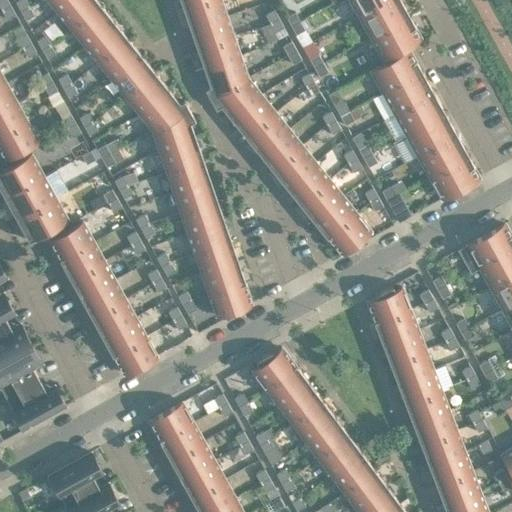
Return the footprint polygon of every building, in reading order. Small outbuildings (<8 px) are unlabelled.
[(10,5),(6,0),(0,0),(0,8),(1,10),(10,5)] [(17,0),(15,1),(20,10),(28,6),(25,0),(17,0)] [(47,0),(56,11),(69,0),(47,0)] [(69,28),(100,4),(96,0),(69,0),(56,11),(69,28)] [(220,0),(201,0),(182,7),(189,27),(226,15),(220,0)] [(349,0),(358,15),(385,0),(349,0)] [(400,0),(385,0),(358,15),(369,36),(408,15),(400,0)] [(83,45),(113,20),(100,4),(69,28),(83,45)] [(1,10),(6,19),(15,14),(10,5),(1,10)] [(20,10),(25,19),(33,14),(28,6),(20,10)] [(278,18),(273,9),(264,14),(269,23),(278,18)] [(285,16),(290,25),(299,20),(294,11),(285,16)] [(226,15),(189,27),(196,48),(233,35),(226,15)] [(382,58),(410,43),(420,37),(413,26),(414,25),(408,15),(369,36),(382,58)] [(269,23),(274,31),(283,27),(278,18),(269,23)] [(97,61),(127,37),(113,20),(83,45),(97,61)] [(290,25),(295,34),(304,29),(299,20),(290,25)] [(31,43),(26,34),(17,39),(22,48),(31,43)] [(36,40),(41,49),(50,44),(45,35),(36,40)] [(233,35),(196,48),(203,68),(240,55),(233,35)] [(110,78),(140,54),(127,37),(97,61),(110,78)] [(296,50),(291,41),(282,45),(287,54),(296,50)] [(22,48),(27,57),(36,52),(31,43),(22,48)] [(41,49),(46,58),(55,53),(50,44),(41,49)] [(382,92),(421,70),(415,60),(414,60),(408,49),(370,70),(382,92)] [(287,54),(292,63),(301,58),(296,50),(287,54)] [(309,58),(314,67),(322,62),(317,53),(309,58)] [(124,95),(154,71),(140,54),(110,78),(124,95)] [(209,97),(247,76),(240,55),(203,68),(209,85),(204,87),(209,97)] [(314,67),(318,76),(327,71),(322,62),(314,67)] [(421,70),(382,92),(393,113),(432,91),(421,70)] [(167,88),(154,72),(154,71),(124,95),(137,112),(167,88)] [(52,81),(47,72),(38,77),(43,86),(52,81)] [(314,81),(309,72),(300,77),(305,86),(314,81)] [(57,78),(62,87),(71,82),(66,73),(57,78)] [(231,118),(261,94),(247,76),(209,97),(215,107),(220,104),(231,118)] [(43,86),(48,94),(57,90),(52,81),(43,86)] [(305,86),(310,95),(319,90),(314,81),(305,86)] [(0,109),(16,101),(5,82),(0,84),(0,109)] [(62,87),(67,96),(76,91),(71,82),(62,87)] [(188,109),(183,99),(178,102),(167,88),(137,112),(151,129),(188,109)] [(432,91),(393,113),(405,134),(444,112),(432,91)] [(261,94),(231,118),(244,135),(274,110),(261,94)] [(16,101),(0,109),(0,133),(26,119),(16,101)] [(334,106),(339,115),(348,110),(343,101),(334,106)] [(151,129),(158,150),(195,138),(189,121),(194,118),(188,109),(151,129)] [(274,110),(244,135),(258,151),(288,127),(274,110)] [(335,119),(330,110),(321,115),(326,124),(335,119)] [(339,115),(344,124),(353,119),(348,110),(339,115)] [(78,117),(83,126),(92,121),(87,112),(78,117)] [(444,112),(405,134),(417,155),(456,133),(444,112)] [(75,123),(70,114),(61,119),(66,128),(75,123)] [(26,119),(0,133),(0,149),(4,157),(37,139),(26,119)] [(326,124),(331,133),(340,128),(335,119),(326,124)] [(83,126),(88,135),(97,130),(92,121),(83,126)] [(66,128),(71,137),(80,132),(75,123),(66,128)] [(288,127),(258,151),(271,168),(301,144),(288,127)] [(456,133),(417,155),(428,176),(467,154),(456,133)] [(158,150),(165,171),(202,158),(195,138),(158,150)] [(96,148),(101,157),(110,152),(105,143),(96,148)] [(358,148),(363,157),(371,152),(366,143),(358,148)] [(285,185),(315,161),(301,144),(271,168),(285,185)] [(118,148),(110,152),(112,157),(115,161),(123,157),(118,148)] [(356,158),(351,149),(342,154),(347,163),(356,158)] [(95,159),(90,150),(81,154),(86,163),(95,159)] [(101,157),(106,166),(115,161),(112,157),(110,152),(101,157)] [(363,157),(367,166),(376,161),(371,152),(363,157)] [(43,175),(31,153),(0,170),(0,189),(4,197),(43,175)] [(428,176),(429,178),(440,198),(478,177),(472,165),(473,165),(467,154),(428,176)] [(165,171),(172,191),(209,179),(202,158),(165,171)] [(347,163),(352,172),(361,167),(356,158),(347,163)] [(298,202),(328,178),(315,161),(285,185),(298,202)] [(55,196),(43,175),(4,197),(16,218),(55,196)] [(113,180),(118,189),(127,184),(122,175),(113,180)] [(312,219),(342,195),(328,178),(298,202),(312,219)] [(172,191),(179,212),(216,199),(209,179),(172,191)] [(118,189),(123,198),(132,193),(127,184),(118,189)] [(381,190),(386,199),(395,194),(390,185),(381,190)] [(377,196),(372,187),(364,192),(368,201),(377,196)] [(116,197),(111,188),(102,193),(107,202),(116,197)] [(386,199),(391,208),(400,203),(395,194),(386,199)] [(342,195),(312,219),(325,236),(356,211),(342,195)] [(16,218),(28,240),(67,218),(55,196),(16,218)] [(368,201),(373,210),(382,205),(377,196),(368,201)] [(107,202),(112,211),(121,206),(116,197),(107,202)] [(179,212),(186,232),(223,219),(216,199),(179,212)] [(366,239),(363,235),(370,229),(356,211),(325,236),(326,236),(327,236),(341,253),(348,247),(349,249),(366,239)] [(134,218),(139,227),(148,222),(143,213),(134,218)] [(186,232),(193,252),(230,240),(223,219),(186,232)] [(93,240),(82,220),(49,238),(60,258),(59,258),(59,259),(93,240)] [(139,227),(144,236),(153,231),(148,222),(139,227)] [(457,248),(469,270),(511,246),(511,235),(511,234),(510,234),(504,223),(457,248)] [(139,239),(134,230),(125,235),(130,244),(139,239)] [(130,244),(135,253),(144,248),(139,239),(130,244)] [(103,259),(93,240),(59,259),(70,278),(103,259)] [(193,252),(200,273),(237,260),(230,240),(193,252)] [(511,246),(469,270),(470,271),(479,266),(490,286),(511,274),(511,246)] [(156,257),(160,266),(169,261),(164,252),(156,257)] [(114,278),(103,259),(70,278),(80,297),(114,278)] [(200,273),(208,293),(244,281),(237,260),(200,273)] [(160,266),(165,274),(174,270),(169,261),(160,266)] [(160,277),(155,268),(146,273),(151,282),(160,277)] [(511,274),(490,286),(502,307),(511,301),(511,274)] [(431,280),(436,289),(445,284),(440,275),(431,280)] [(5,276),(0,278),(0,319),(13,312),(3,292),(0,293),(0,280),(5,277),(5,276)] [(151,282),(156,291),(165,286),(160,277),(151,282)] [(124,297),(114,278),(80,297),(90,316),(124,297)] [(244,281),(208,293),(215,315),(223,312),(225,317),(243,307),(242,305),(250,303),(243,282),(244,281)] [(436,289),(441,298),(450,293),(445,284),(436,289)] [(409,308),(401,286),(393,289),(391,285),(374,295),(374,297),(366,300),(374,320),(373,321),(409,308)] [(418,293),(423,302),(432,298),(427,289),(418,293)] [(177,295),(182,304),(191,299),(186,290),(177,295)] [(135,316),(124,297),(90,316),(101,335),(135,316)] [(423,302),(428,311),(437,306),(432,298),(423,302)] [(182,304),(187,313),(195,308),(191,299),(182,304)] [(511,301),(502,307),(511,326),(511,301)] [(181,315),(176,306),(167,311),(172,320),(181,315)] [(417,328),(409,308),(373,321),(381,342),(417,328)] [(0,319),(0,359),(31,342),(30,342),(20,323),(11,328),(5,318),(14,313),(13,312),(0,319)] [(172,320),(177,329),(186,324),(181,315),(172,320)] [(145,335),(135,316),(101,335),(111,354),(145,335)] [(455,322),(460,331),(468,326),(463,317),(455,322)] [(460,331),(464,340),(473,335),(468,326),(460,331)] [(439,332),(444,341),(453,336),(448,327),(439,332)] [(425,348),(417,328),(381,342),(389,362),(425,348)] [(145,335),(111,354),(112,354),(113,354),(123,373),(156,355),(145,335)] [(444,341),(449,349),(458,345),(453,336),(444,341)] [(39,378),(38,378),(32,367),(41,362),(31,343),(31,342),(0,359),(0,387),(5,397),(39,378)] [(295,364),(294,364),(281,347),(274,352),(273,350),(255,360),(258,364),(251,369),(265,388),(295,364)] [(432,368),(425,348),(389,362),(396,382),(432,368)] [(493,354),(487,358),(492,366),(498,363),(493,354)] [(478,364),(483,373),(492,368),(487,359),(478,364)] [(265,388),(278,405),(308,382),(295,364),(265,388)] [(498,364),(492,368),(497,376),(503,373),(498,364)] [(461,370),(465,379),(474,374),(469,365),(461,370)] [(440,388),(432,368),(396,382),(404,402),(440,388)] [(483,373),(488,382),(496,377),(492,368),(483,373)] [(465,379),(470,388),(479,383),(474,374),(465,379)] [(65,405),(54,385),(45,390),(39,379),(39,378),(5,397),(23,428),(65,405)] [(278,405),(290,422),(321,399),(308,382),(278,405)] [(448,408),(440,388),(404,402),(412,422),(448,408)] [(233,397),(238,406),(247,401),(242,392),(233,397)] [(227,402),(222,393),(213,398),(218,407),(227,402)] [(500,399),(504,408),(511,403),(511,400),(508,394),(500,399)] [(290,422),(303,439),(334,416),(321,399),(290,422)] [(491,404),(495,413),(504,408),(500,399),(491,404)] [(192,421),(181,401),(149,419),(159,438),(158,439),(159,439),(192,421)] [(238,406),(243,415),(252,410),(247,401),(238,406)] [(218,407),(223,416),(232,411),(227,402),(218,407)] [(456,429),(448,408),(412,422),(420,442),(456,429)] [(467,413),(472,422),(481,418),(476,409),(467,413)] [(303,439),(316,457),(347,433),(334,416),(303,439)] [(472,422),(477,431),(486,426),(481,418),(472,422)] [(203,439),(192,421),(159,439),(169,458),(203,439)] [(463,449),(456,429),(420,442),(427,463),(463,449)] [(254,435),(259,444),(268,439),(263,430),(254,435)] [(248,440),(243,431),(234,435),(239,444),(248,440)] [(316,457),(329,474),(360,451),(347,433),(316,457)] [(213,458),(203,439),(169,458),(179,477),(213,458)] [(259,444),(264,453),(273,448),(268,439),(259,444)] [(477,444),(482,453),(491,448),(486,439),(477,444)] [(239,444),(244,453),(253,448),(248,440),(239,444)] [(511,446),(500,453),(511,473),(511,446)] [(471,469),(463,449),(427,463),(435,483),(471,469)] [(108,483),(107,482),(98,487),(93,476),(101,471),(90,451),(48,474),(66,506),(108,483)] [(329,474),(342,491),(373,468),(360,451),(329,474)] [(224,477),(213,458),(179,477),(190,496),(224,477)] [(268,477),(263,468),(255,473),(260,482),(268,477)] [(275,473),(280,482),(289,477),(284,468),(275,473)] [(342,491),(355,508),(386,485),(373,468),(342,491)] [(493,473),(498,482),(507,477),(502,468),(493,473)] [(479,489),(471,469),(435,483),(443,503),(479,489)] [(205,511),(234,496),(224,477),(190,496),(198,511),(205,511)] [(260,482),(265,491),(273,486),(268,477),(260,482)] [(280,482),(285,491),(294,486),(289,477),(280,482)] [(498,482),(503,491),(511,486),(507,477),(498,482)] [(112,511),(110,507),(118,502),(108,483),(66,506),(68,511),(112,511)] [(355,508),(358,511),(386,511),(399,503),(386,485),(355,508)] [(482,511),(487,510),(479,489),(443,503),(446,511),(482,511)] [(242,511),(234,496),(205,511),(242,511)] [(284,505),(279,496),(270,501),(275,510),(284,505)] [(291,501),(296,510),(305,505),(300,496),(291,501)] [(320,506),(323,511),(331,511),(334,510),(329,501),(320,506)] [(386,511),(406,511),(399,503),(386,511)]
